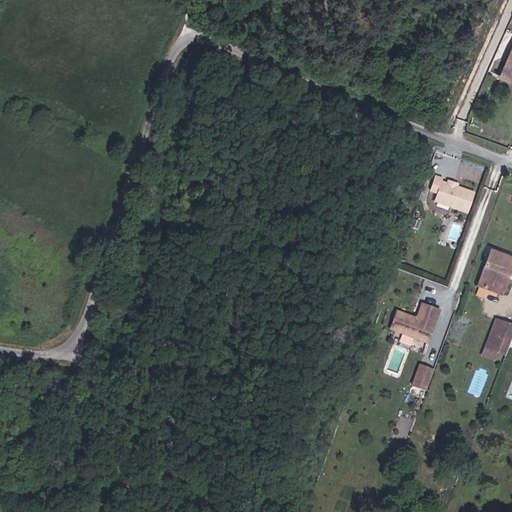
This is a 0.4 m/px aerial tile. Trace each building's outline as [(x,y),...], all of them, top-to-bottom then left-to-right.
[(511,48),(500,76),(511,81),(511,48)] [(449,206),(456,188),(446,184),(440,182),(441,179),(433,176),(428,189),(436,192),(433,200),(449,206)] [(473,194),(456,188),(449,206),(466,212),(473,194)] [(478,287),(498,295),(505,275),(508,276),(511,265),(511,258),(490,251),(478,287)] [(505,275),(498,295),(501,296),(508,276),(505,275)] [(414,319),(409,317),(402,335),(427,344),(439,312),(421,305),(416,318),(414,319)] [(402,335),(409,317),(396,312),(390,330),(402,335)] [(497,352),(505,355),(511,337),(511,325),(496,319),(485,348),(497,352)] [(497,352),(485,348),(482,356),(494,361),(497,352)] [(426,391),(433,371),(423,367),(419,377),(415,376),(412,386),(426,391)]
